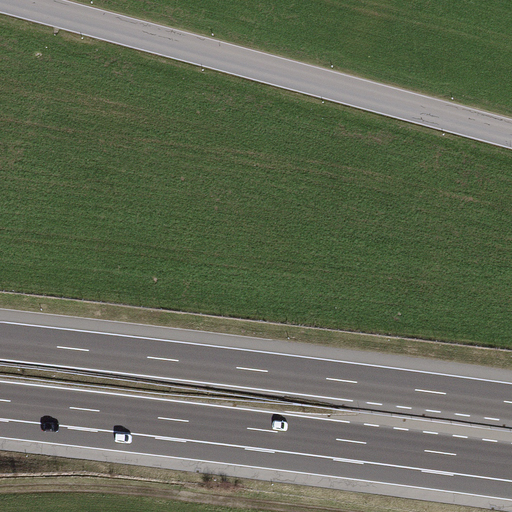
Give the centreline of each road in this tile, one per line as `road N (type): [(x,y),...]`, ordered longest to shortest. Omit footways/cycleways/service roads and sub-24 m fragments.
road 1 (secondary): [(3,0),(511,134)]
road 2 (motorway): [(0,401),(511,463)]
road 3 (motorway): [(511,401),(0,340)]
road 4 (track): [(276,511),(88,487),(0,490)]
